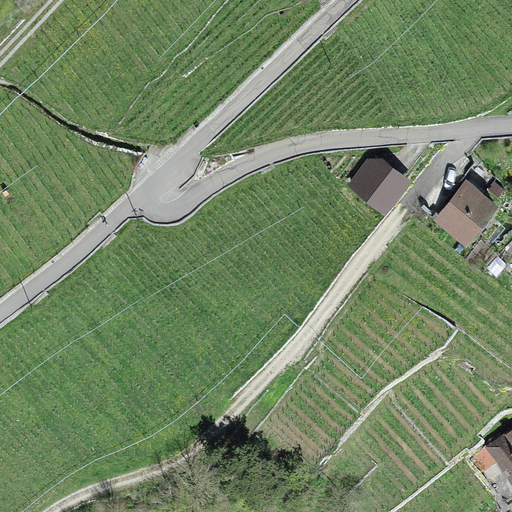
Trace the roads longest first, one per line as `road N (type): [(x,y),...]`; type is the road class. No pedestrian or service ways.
road 1 (residential): [(511,126),(282,150),(173,212),(136,201)]
road 2 (unclassified): [(136,201),(345,0)]
road 3 (unclassified): [(0,311),(136,201)]
